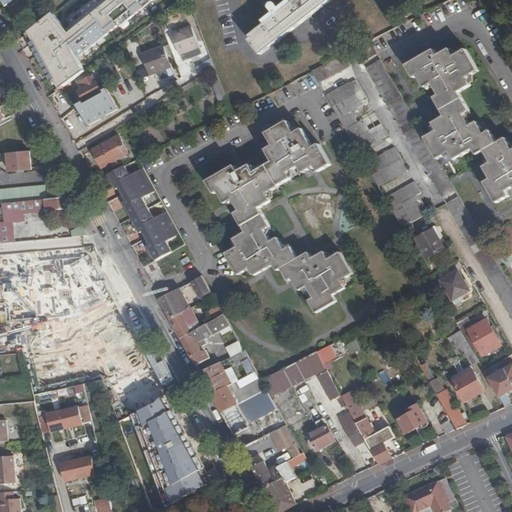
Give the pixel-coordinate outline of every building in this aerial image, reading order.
[(75,0),(72,0),(51,17),(65,34),(88,16),(75,0)] [(264,53),(332,0),(304,0),(299,4),(296,0),(286,0),(293,9),(253,39),(264,53)] [(496,0),(508,20),(511,17),(511,3),(510,0),(496,0)] [(122,9),(120,5),(100,21),(107,30),(124,17),(119,11),(122,9)] [(119,46),(107,30),(100,21),(93,26),(96,30),(112,51),(119,46)] [(183,53),(203,46),(195,26),(176,33),(183,53)] [(87,70),(112,51),(96,30),(84,39),(91,49),(78,58),(87,70)] [(381,54),(374,41),(359,49),(367,62),(381,54)] [(155,75),(174,67),(167,46),(147,54),(155,75)] [(64,49),(57,55),(45,65),(51,73),(63,63),(61,60),(68,55),(64,49)] [(430,139),(442,160),(455,152),(460,161),(478,150),(482,156),(490,152),(496,163),(489,167),(496,180),(490,184),(502,204),(511,198),(511,193),(511,192),(511,140),(511,138),(501,144),(494,131),(489,134),(482,123),(475,127),(468,115),(474,112),(463,93),(475,85),(470,78),(482,71),(470,49),(457,56),(453,49),(441,56),(438,50),(409,67),(417,79),(421,77),(429,89),(436,85),(442,96),(438,99),(449,118),(437,125),(442,132),(430,139)] [(349,54),(317,70),(324,82),(349,69),(348,67),(354,64),(349,54)] [(451,202),(451,203),(463,196),(442,160),(430,139),(384,60),(370,68),(415,146),(451,202)] [(234,112),(217,66),(209,70),(223,110),(213,114),(216,121),(234,112)] [(83,90),(88,100),(97,95),(106,90),(98,75),(87,80),(90,86),(83,90)] [(355,81),(331,95),(364,152),(393,134),(380,111),(362,122),(355,111),(373,100),(361,78),(356,82),(355,81)] [(97,95),(88,100),(80,104),(92,123),(121,108),(110,88),(106,90),(97,95)] [(178,91),(166,98),(169,102),(180,95),(178,91)] [(50,97),(59,111),(66,107),(57,93),(50,97)] [(160,102),(143,112),(146,117),(162,107),(160,102)] [(292,120),(287,123),(313,169),(320,165),(324,170),(336,163),(324,142),(318,146),(307,127),(298,132),(292,120)] [(313,169),(287,123),(270,132),(277,144),(269,148),(276,159),(257,171),(253,163),(241,170),(237,163),(223,172),(275,266),(278,265),(281,271),(286,268),(293,280),(296,278),(302,290),(311,286),(317,297),(313,300),(320,313),(329,308),(312,279),(349,260),(346,253),(332,260),(328,252),(316,260),(312,253),(301,259),(294,246),(288,249),(281,236),(274,240),(267,229),(273,226),(262,206),(275,200),(271,192),(295,177),(292,171),(304,164),(308,172),(313,169)] [(114,131),(97,142),(100,146),(116,135),(114,131)] [(132,154),(122,136),(97,150),(107,168),(117,163),(119,166),(124,163),(123,159),(132,154)] [(371,164),(383,186),(413,169),(400,146),(371,164)] [(32,170),(30,152),(9,154),(10,172),(32,170)] [(128,167),(113,174),(124,195),(126,194),(153,180),(147,169),(133,176),(128,167)] [(239,246),(252,269),(255,267),(259,276),(275,266),(223,172),(210,179),(217,191),(220,190),(227,201),(236,197),(243,209),(238,212),(249,230),(237,237),(241,245),(239,246)] [(159,190),(153,180),(126,194),(138,215),(152,208),(146,197),(159,190)] [(397,210),(424,194),(427,192),(420,181),(390,198),(397,210)] [(68,198),(63,189),(55,190),(54,186),(0,191),(0,204),(4,204),(68,198)] [(407,228),(434,212),(424,194),(397,210),(407,228)] [(451,203),(494,277),(506,270),(463,196),(451,203)] [(75,210),(68,198),(4,204),(6,224),(0,224),(0,227),(1,244),(15,243),(13,223),(26,221),(26,214),(35,213),(75,210)] [(152,208),(138,215),(150,238),(177,223),(170,211),(157,218),(152,208)] [(177,223),(150,238),(162,259),(176,252),(170,241),(183,234),(177,223)] [(84,226),(72,231),(73,236),(89,235),(84,226)] [(430,258),(448,248),(438,229),(419,239),(430,258)] [(242,274),(252,269),(239,246),(229,252),(242,274)] [(63,265),(87,265),(86,248),(49,249),(49,263),(63,263),(63,265)] [(184,263),(192,259),(190,255),(182,259),(184,263)] [(312,279),(329,308),(341,301),(338,295),(349,289),(345,281),(358,274),(349,260),(312,279)] [(23,270),(23,262),(7,262),(7,271),(23,270)] [(23,271),(7,272),(6,268),(0,268),(0,278),(23,278),(23,271)] [(463,294),(473,288),(462,270),(445,279),(457,300),(465,296),(463,294)] [(511,308),(511,281),(506,270),(494,277),(511,308)] [(76,294),(98,291),(95,272),(73,276),(76,294)] [(215,290),(207,275),(196,281),(198,285),(204,295),(215,290)] [(164,299),(175,318),(194,308),(197,306),(195,302),(193,304),(184,288),(164,299)] [(43,302),(43,311),(59,310),(59,301),(43,302)] [(81,329),(106,328),(105,302),(81,303),(81,329)] [(211,311),(216,320),(228,314),(223,304),(211,311)] [(175,318),(186,338),(205,326),(197,313),(194,308),(175,318)] [(11,311),(0,310),(0,346),(11,346),(11,311)] [(186,338),(201,364),(214,357),(208,345),(213,342),(210,338),(234,325),(228,314),(216,320),(205,326),(186,338)] [(491,320),(482,326),(496,351),(506,346),(491,320)] [(496,351),(482,326),(473,330),(488,356),(496,351)] [(96,344),(114,342),(113,332),(95,334),(96,344)] [(458,356),(471,350),(463,332),(450,337),(458,356)] [(68,340),(44,344),(51,386),(74,382),(68,340)] [(352,355),(362,350),(357,340),(347,345),(352,355)] [(230,348),(235,357),(248,349),(243,341),(230,348)] [(205,373),(224,406),(239,398),(232,386),(243,380),(238,369),(231,372),(229,369),(252,357),(248,349),(235,357),(205,373)] [(136,388),(141,353),(116,350),(111,385),(136,388)] [(331,367),(322,351),(302,360),(312,377),(320,373),(331,367)] [(287,368),(296,385),(312,377),(302,360),(287,368)] [(428,363),(425,365),(433,379),(437,378),(428,363)] [(331,367),(320,373),(335,400),(340,397),(346,394),(331,367)] [(287,368),(265,379),(267,382),(275,396),(296,385),(287,368)] [(467,376),(458,380),(470,401),(490,390),(478,369),(467,376)] [(504,397),(511,392),(511,378),(508,371),(494,379),(504,397)] [(456,376),(458,380),(467,376),(464,372),(456,376)] [(442,394),(445,392),(439,381),(436,383),(442,394)] [(35,396),(50,393),(48,382),(33,385),(35,396)] [(239,398),(255,426),(283,410),(275,396),(267,382),(239,398)] [(85,387),(77,386),(76,399),(84,400),(85,387)] [(462,429),(471,425),(451,389),(445,392),(442,394),(462,429)] [(351,404),(346,394),(340,397),(346,407),(351,404)] [(224,406),(240,435),(255,426),(239,398),(224,406)] [(432,421),(422,403),(413,408),(415,413),(404,419),(411,433),(420,428),(422,432),(432,427),(432,421)] [(45,438),(94,427),(90,409),(41,420),(45,438)] [(359,445),(371,438),(359,417),(355,411),(343,417),(359,445)] [(448,423),(453,419),(450,413),(444,417),(448,423)] [(384,463),(397,458),(389,442),(394,440),(388,429),(380,433),(371,417),(366,420),(363,415),(359,417),(371,438),(384,463)] [(323,450),(340,440),(327,418),(320,422),(324,429),(313,434),(315,438),(312,440),(317,448),(320,446),(323,450)] [(0,440),(10,439),(8,419),(0,419),(0,440)] [(451,433),(459,430),(453,419),(448,423),(446,424),(451,433)] [(298,457),(307,452),(291,423),(274,432),(284,450),(292,446),(298,457)] [(394,440),(400,437),(394,425),(388,429),(394,440)] [(240,435),(246,447),(262,439),(255,426),(240,435)] [(281,511),(284,511),(301,504),(289,482),(299,477),(295,468),(311,459),(307,452),(298,457),(281,466),(287,478),(269,488),(281,511)] [(90,456),(62,464),(67,483),(95,476),(90,456)] [(257,467),(269,488),(287,478),(281,466),(273,470),(268,461),(257,467)] [(461,501),(450,480),(409,499),(414,511),(427,511),(437,508),(438,511),(454,511),(452,505),(455,504),(461,501)] [(6,501),(6,493),(0,493),(0,511),(14,511),(13,501),(6,501)] [(63,511),(60,495),(55,496),(58,511),(63,511)] [(72,499),(73,507),(88,504),(87,497),(72,499)] [(113,511),(111,498),(97,501),(99,511),(113,511)] [(459,511),(464,509),(461,501),(455,504),(459,511)]
